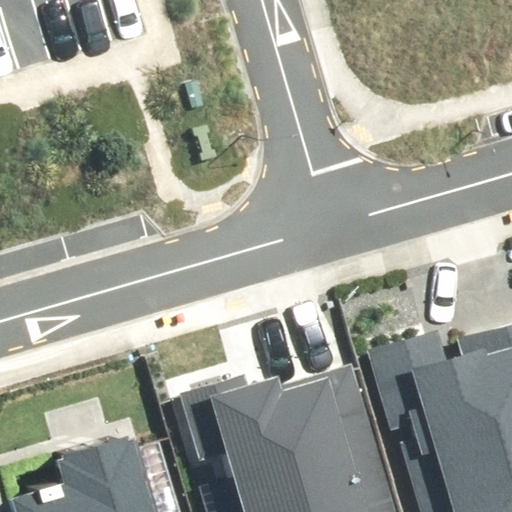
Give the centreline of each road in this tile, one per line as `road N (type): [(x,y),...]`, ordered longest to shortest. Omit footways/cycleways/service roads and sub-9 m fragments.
road 1 (residential): [(328,234),(0,329)]
road 2 (residential): [(328,234),(255,0)]
road 3 (residential): [(511,177),(328,234)]
